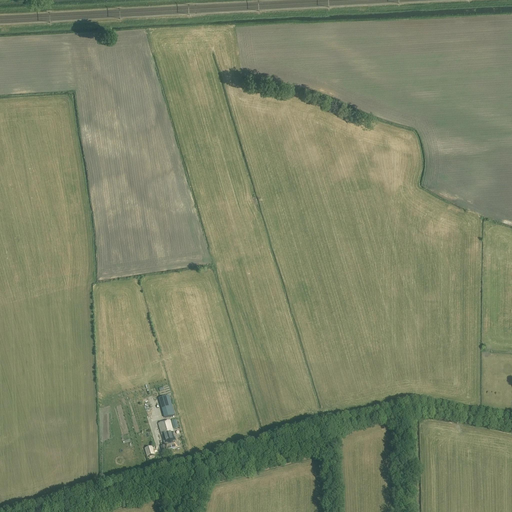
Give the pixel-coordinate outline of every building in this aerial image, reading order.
[(153,387),(162,379),(155,372),(147,380),(153,387)] [(159,399),(165,418),(175,415),(169,396),(159,399)] [(133,407),(141,441),(148,439),(140,406),(133,407)] [(161,447),(163,452),(178,448),(170,421),(158,424),(165,446),(161,447)] [(145,449),(147,457),(154,455),(152,447),(145,449)]
